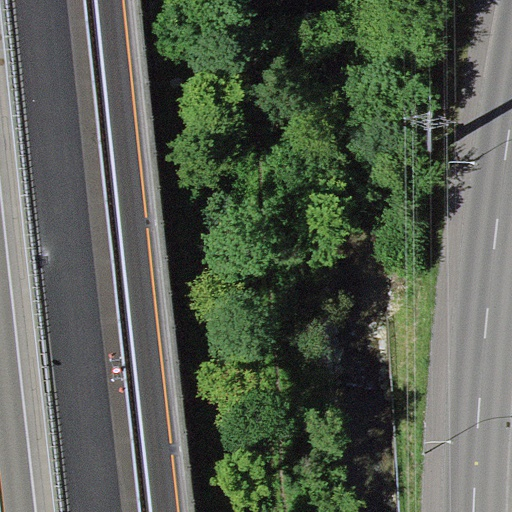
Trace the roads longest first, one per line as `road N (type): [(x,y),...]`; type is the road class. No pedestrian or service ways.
road 1 (motorway): [(122,511),(72,0)]
road 2 (secondary): [(511,115),(473,511)]
